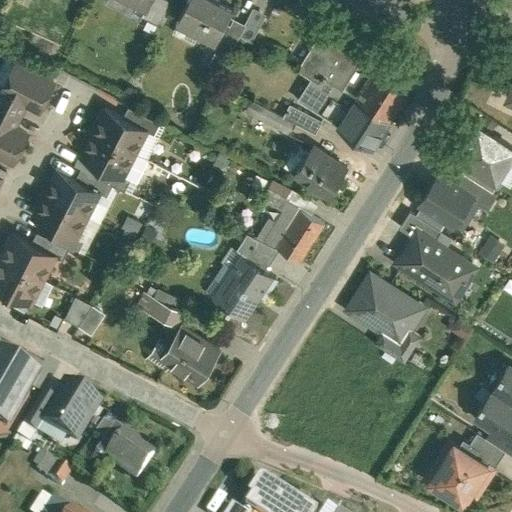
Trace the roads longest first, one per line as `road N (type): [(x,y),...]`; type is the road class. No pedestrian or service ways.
road 1 (residential): [(225,434),(390,179),(468,19)]
road 2 (residential): [(225,434),(0,319)]
road 3 (residential): [(418,511),(225,434)]
road 4 (residential): [(73,96),(31,169),(12,178),(0,203)]
